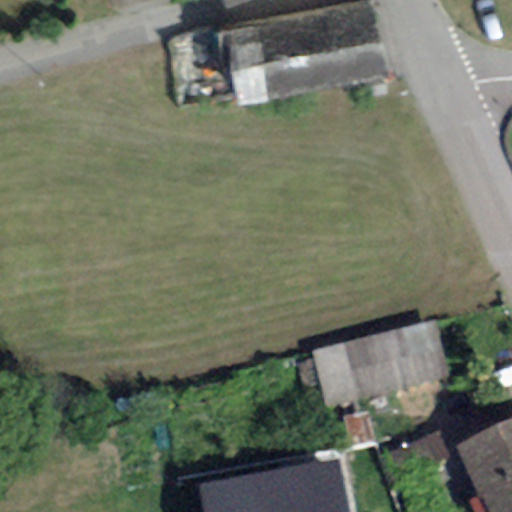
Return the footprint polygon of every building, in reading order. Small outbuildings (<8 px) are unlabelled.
[(219,0),(227,17),(266,0),(219,0)] [(369,0),(367,0),(226,27),(241,105),(385,78),(369,0)] [(434,321),(311,351),(326,408),(448,378),(434,321)] [(511,511),(511,422),(457,449),(487,511),(511,511)] [(438,431),(378,459),(391,485),(451,458),(438,431)] [(198,485),(202,511),(346,511),(337,461),(198,485)]
